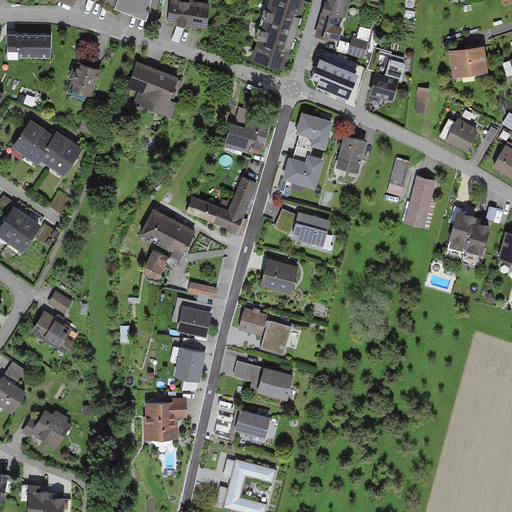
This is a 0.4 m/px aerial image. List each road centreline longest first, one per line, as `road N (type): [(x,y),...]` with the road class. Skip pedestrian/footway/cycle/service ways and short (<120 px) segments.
road 1 (residential): [(184,511),(294,89)]
road 2 (residential): [(294,89),(92,21),(0,15)]
road 3 (residential): [(511,195),(294,89)]
